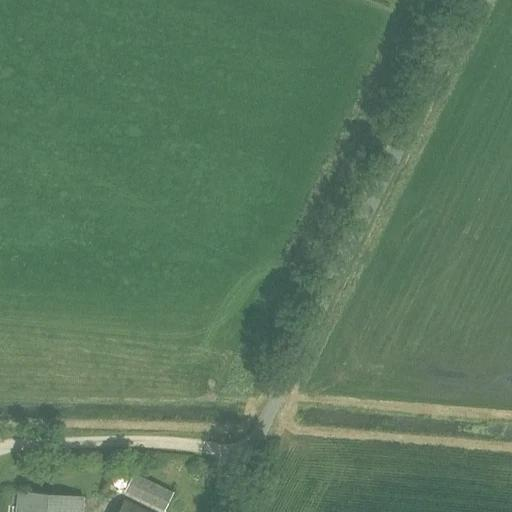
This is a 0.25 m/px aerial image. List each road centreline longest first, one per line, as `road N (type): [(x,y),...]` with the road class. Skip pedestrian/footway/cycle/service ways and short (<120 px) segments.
road 1 (unclassified): [(224,511),(477,0)]
road 2 (track): [(0,444),(169,443),(253,455)]
